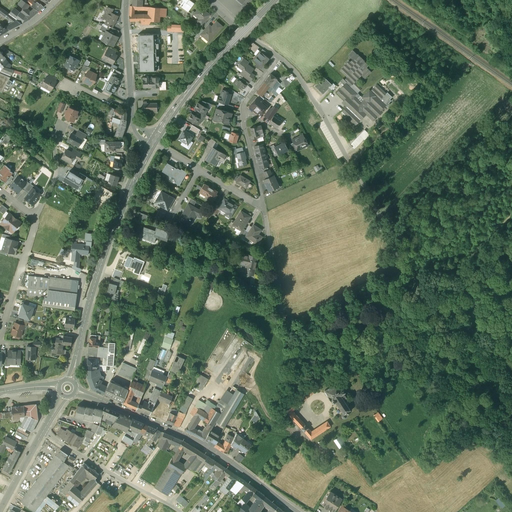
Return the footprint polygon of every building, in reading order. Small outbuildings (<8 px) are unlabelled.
[(25,13),(24,11),(26,8),(26,9),(28,7),(29,5),(26,3),(21,0),(20,0),(18,3),(24,9),(21,12),(24,15),(25,13)] [(181,0),(184,2),(181,6),(180,7),(188,12),(194,4),(188,0),(181,0)] [(35,4),(34,3),(31,6),(35,9),(39,11),(44,7),(41,4),(40,4),(37,2),(35,4)] [(15,19),(9,14),(0,7),(0,12),(0,13),(5,17),(12,23),(17,20),(15,19)] [(160,8),(149,7),(148,15),(152,16),(152,21),(158,22),(159,17),(160,8)] [(195,13),(194,13),(195,14),(193,15),(199,20),(197,21),(201,25),(209,15),(200,7),(195,13)] [(24,15),(21,12),(19,15),(14,11),(15,10),(14,8),(9,14),(15,19),(17,20),(21,24),(24,20),(26,21),(30,20),(24,15)] [(26,9),(26,8),(24,11),(25,13),(24,15),(30,20),(39,11),(35,9),(33,10),(31,12),(26,9)] [(113,9),(107,8),(104,13),(105,13),(103,18),(104,19),(107,20),(105,24),(112,28),(118,17),(113,14),(112,16),(110,15),(110,13),(111,13),(113,9)] [(143,15),(133,15),(133,11),(129,11),(129,15),(129,21),(141,21),(142,21),(143,15)] [(148,15),(143,15),(142,21),(141,21),(141,24),(149,24),(149,21),(152,21),(152,16),(148,15)] [(12,23),(9,25),(11,29),(21,24),(17,20),(12,23)] [(203,31),(200,35),(203,38),(204,37),(208,40),(213,35),(214,36),(222,27),(216,22),(211,28),(208,25),(203,31)] [(107,33),(106,32),(105,33),(101,41),(113,47),(118,38),(107,33)] [(154,40),(154,34),(138,35),(138,37),(138,48),(139,48),(139,53),(156,53),(156,40),(154,40)] [(107,51),(102,59),(112,65),(116,56),(114,55),(107,51)] [(265,56),(260,52),(256,57),(265,63),(268,59),(265,56)] [(156,53),(139,53),(139,59),(138,59),(138,70),(139,70),(139,72),(155,72),(155,66),(156,66),(156,53)] [(343,85),(336,93),(350,106),(348,108),(346,107),(342,111),(347,116),(345,118),(350,123),(351,122),(355,126),(360,121),(360,120),(362,117),(362,116),(365,113),(367,115),(367,116),(372,121),(377,117),(377,118),(387,108),(380,101),(386,94),(376,85),(370,91),(369,90),(362,97),(364,100),(361,104),(354,97),(356,94),(348,87),(351,84),(353,84),(357,80),(356,80),(361,75),(365,78),(370,73),(365,69),(368,66),(357,55),(350,63),(348,61),(342,68),(339,71),(347,78),(341,83),(343,85)] [(79,61),(70,56),(64,67),(74,71),(79,61)] [(265,63),(256,57),(253,62),(255,63),(260,67),(261,68),(265,63)] [(247,66),(242,62),(238,66),(243,70),(240,74),(250,82),(254,76),(250,73),(253,70),(247,66)] [(4,68),(0,70),(0,71),(11,76),(12,73),(13,71),(4,68)] [(94,74),(89,71),(85,76),(83,82),(88,83),(87,84),(90,85),(94,81),(95,79),(93,78),(94,74)] [(0,91),(2,93),(6,85),(9,87),(12,82),(9,81),(10,78),(0,73),(0,91)] [(113,73),(108,82),(109,83),(117,87),(120,80),(118,79),(113,76),(114,73),(113,73)] [(275,78),(270,74),(264,83),(269,86),(271,88),(277,80),(275,78)] [(287,79),(290,83),(295,78),(292,74),(287,79)] [(48,78),(46,77),(41,86),(51,91),(56,82),(55,82),(48,78)] [(158,78),(142,79),(143,89),(152,88),(152,86),(159,86),(158,78)] [(248,84),(241,78),(239,81),(245,85),(245,86),(246,87),(248,84)] [(285,79),(280,84),(282,86),(285,89),(289,84),(285,79)] [(325,79),(320,85),(319,84),(316,88),(323,95),(329,89),(332,86),(331,85),(325,79)] [(239,81),(237,80),(234,85),(241,90),(245,86),(245,85),(239,81)] [(117,87),(109,83),(104,92),(105,93),(106,90),(112,93),(114,94),(117,87)] [(269,86),(264,83),(256,93),(261,96),(269,86)] [(282,86),(276,92),(279,94),(280,93),(285,89),(282,86)] [(227,92),(222,90),(218,103),(224,105),(227,105),(230,95),(226,94),(227,92)] [(276,92),(268,102),(271,103),(279,94),(276,92)] [(331,92),(321,103),(327,109),(330,112),(326,117),(329,121),(348,152),(352,150),(333,118),(343,107),(340,103),(341,102),(331,92)] [(267,108),(261,104),(262,102),(257,98),(249,108),(260,116),(267,108)] [(156,104),(146,104),(146,103),(142,103),(142,112),(153,112),(153,114),(157,114),(157,110),(158,110),(158,109),(159,108),(158,107),(158,106),(157,106),(156,104)] [(204,106),(201,104),(200,105),(197,103),(194,109),(200,112),(204,115),(204,114),(207,109),(205,108),(203,107),(204,106)] [(77,110),(69,107),(68,110),(65,111),(67,116),(66,116),(66,118),(74,121),(75,118),(75,117),(76,117),(77,115),(76,113),(77,110)] [(271,110),(270,109),(264,117),(270,121),(273,117),(277,110),(278,110),(274,107),(271,110)] [(121,112),(109,108),(107,114),(108,114),(112,116),(115,117),(116,114),(120,116),(118,120),(125,122),(126,116),(126,114),(122,112),(121,112)] [(231,114),(216,109),(213,120),(228,125),(231,114)] [(197,118),(191,114),(187,119),(190,121),(190,122),(193,123),(197,125),(200,120),(201,120),(197,118)] [(276,119),(273,117),(270,121),(268,124),(277,129),(281,123),(276,119)] [(118,120),(113,118),(112,121),(111,122),(113,123),(117,124),(117,126),(118,126),(118,127),(119,125),(125,127),(125,122),(118,120)] [(125,127),(119,125),(118,127),(118,126),(117,126),(117,124),(113,123),(112,124),(113,124),(112,126),(118,129),(115,137),(121,137),(125,127)] [(197,135),(200,130),(192,125),(189,131),(194,133),(197,135)] [(261,126),(250,128),(252,137),(254,137),(255,139),(259,138),(258,136),(259,136),(259,134),(263,133),(261,126)] [(184,131),(179,140),(187,145),(192,136),(186,132),(184,131)] [(77,133),(76,133),(75,135),(72,133),(68,141),(71,143),(72,144),(73,145),(75,144),(78,146),(83,137),(77,133)] [(238,135),(231,133),(231,134),(229,139),(229,142),(236,144),(238,135)] [(6,134),(0,140),(6,145),(11,138),(6,134)] [(299,140),(296,142),(296,141),(293,142),(293,143),(297,151),(303,148),(301,146),(306,144),(303,136),(298,138),(299,140)] [(225,156),(212,148),(215,142),(211,140),(207,147),(210,149),(209,152),(210,153),(206,160),(214,166),(218,159),(222,161),(225,156)] [(113,142),(105,142),(105,145),(105,152),(113,152),(113,148),(113,142)] [(361,144),(359,142),(353,148),(355,150),(361,144)] [(284,143),(275,148),(278,155),(279,155),(278,154),(284,151),(285,152),(288,150),(288,151),(284,143)] [(293,143),(289,146),(293,153),(297,151),(293,143)] [(265,156),(262,144),(254,146),(256,155),(257,159),(257,158),(260,168),(268,166),(266,161),(267,160),(266,156),(265,156)] [(274,157),(278,155),(275,148),(274,146),(270,148),(274,157)] [(81,153),(73,149),(71,153),(75,155),(79,157),(81,153)] [(71,153),(66,150),(62,158),(70,163),(75,155),(71,153)] [(237,154),(236,154),(239,163),(238,163),(239,168),(246,166),(244,159),(245,159),(244,152),(243,152),(237,154)] [(114,160),(114,163),(113,168),(115,168),(115,170),(118,170),(119,169),(121,169),(122,161),(114,160)] [(177,170),(167,164),(162,172),(171,177),(169,180),(173,183),(174,183),(174,182),(179,185),(186,173),(181,170),(179,173),(177,171),(177,170)] [(5,165),(0,172),(0,173),(2,175),(0,178),(5,183),(8,178),(12,173),(9,170),(10,169),(5,165)] [(269,170),(263,173),(266,180),(272,177),(269,170)] [(77,188),(82,179),(78,177),(69,171),(62,182),(68,185),(69,183),(77,188)] [(119,177),(111,175),(110,177),(108,182),(111,183),(110,184),(116,186),(119,177)] [(18,176),(10,186),(11,187),(11,189),(12,189),(13,189),(14,190),(15,189),(19,192),(22,188),(26,183),(18,176)] [(249,181),(240,176),(239,177),(236,182),(240,185),(240,184),(242,186),(245,188),(249,181)] [(266,180),(264,181),(265,181),(266,183),(265,184),(265,185),(265,186),(266,186),(269,192),(273,190),(273,191),(280,188),(277,181),(276,181),(273,176),(272,177),(266,180)] [(30,183),(24,190),(28,193),(32,189),(33,189),(34,187),(30,183)] [(213,190),(204,184),(199,192),(206,196),(204,198),(205,199),(211,202),(213,200),(216,195),(218,192),(214,189),(213,190)] [(28,193),(26,197),(26,199),(32,204),(34,204),(37,201),(37,200),(40,195),(33,189),(32,189),(28,193)] [(162,193),(158,191),(154,199),(157,202),(162,193)] [(173,199),(162,193),(157,202),(156,204),(167,210),(173,199)] [(196,202),(191,199),(187,204),(188,205),(188,204),(193,207),(196,202)] [(230,203),(224,199),(219,207),(220,208),(227,212),(225,215),(230,218),(237,206),(231,203),(230,203)] [(188,205),(183,214),(182,214),(179,219),(189,225),(195,214),(200,218),(203,212),(193,207),(188,204),(188,205)] [(8,210),(2,205),(0,207),(0,211),(4,215),(8,210)] [(216,205),(211,214),(214,217),(220,208),(219,207),(216,205)] [(165,214),(159,211),(155,218),(161,221),(165,214)] [(250,217),(241,211),(233,224),(236,226),(235,228),(241,231),(243,229),(250,217)] [(20,222),(9,213),(1,222),(5,225),(4,226),(5,228),(7,230),(9,230),(10,229),(13,231),(20,222)] [(147,216),(141,213),(139,220),(145,222),(147,216)] [(261,230),(253,225),(248,232),(246,237),(251,240),(252,239),(254,241),(253,242),(257,245),(262,237),(260,236),(258,235),(261,230)] [(155,231),(144,227),(142,233),(141,233),(140,235),(141,235),(140,238),(144,239),(145,238),(155,241),(156,236),(166,239),(168,232),(156,228),(155,231)] [(10,239),(6,238),(5,238),(4,244),(17,248),(18,245),(17,245),(18,242),(10,239)] [(86,245),(76,244),(77,242),(73,242),(72,252),(72,253),(71,260),(75,261),(77,261),(78,252),(83,252),(83,254),(88,254),(89,250),(88,250),(89,248),(91,248),(92,242),(86,241),(86,245)] [(17,248),(4,244),(2,250),(6,251),(14,254),(15,251),(16,251),(17,248)] [(258,257),(247,255),(247,257),(243,256),(243,254),(242,254),(240,265),(241,264),(247,265),(245,274),(243,274),(254,276),(258,257)] [(134,257),(133,259),(128,256),(124,267),(134,270),(133,272),(140,275),(145,262),(134,257)] [(121,272),(115,269),(112,277),(118,279),(121,272)] [(50,278),(30,276),(27,295),(44,297),(47,298),(48,290),(50,278)] [(71,281),(50,278),(48,290),(68,293),(69,289),(71,281)] [(125,282),(118,279),(116,284),(117,285),(123,288),(124,286),(125,282)] [(79,282),(71,281),(69,289),(68,293),(77,294),(79,282)] [(109,283),(107,291),(104,291),(103,296),(112,299),(113,293),(115,293),(117,285),(116,284),(109,283)] [(166,295),(168,285),(163,284),(162,288),(159,287),(158,292),(162,293),(161,295),(166,295)] [(263,286),(251,284),(250,290),(252,291),(252,292),(252,291),(256,291),(256,293),(261,294),(262,290),(263,286)] [(68,293),(48,290),(47,298),(60,299),(76,301),(77,294),(68,293)] [(47,298),(44,297),(43,305),(59,307),(60,299),(47,298)] [(76,301),(60,299),(59,307),(75,309),(76,301)] [(29,319),(33,307),(28,306),(23,304),(21,308),(19,307),(18,312),(20,312),(19,316),(24,318),(29,319)] [(75,319),(66,318),(63,318),(63,321),(65,321),(65,326),(74,327),(75,319)] [(18,324),(15,323),(11,334),(18,336),(19,333),(21,334),(24,326),(18,324)] [(137,353),(142,355),(151,333),(146,331),(137,353)] [(161,347),(170,349),(175,333),(166,331),(161,347)] [(96,335),(90,335),(90,337),(89,346),(99,347),(99,342),(95,342),(96,335)] [(72,337),(63,336),(63,338),(59,338),(59,339),(63,340),(62,344),(63,344),(71,346),(72,337)] [(62,344),(56,343),(56,348),(53,348),(53,351),(53,352),(54,353),(64,354),(65,350),(62,349),(63,344),(62,344)] [(33,347),(27,347),(26,358),(35,358),(35,347),(33,347)] [(106,348),(99,347),(98,353),(98,356),(103,357),(107,357),(107,353),(108,348),(106,348)] [(20,351),(8,351),(8,357),(8,364),(20,365),(20,357),(20,351)] [(177,355),(170,370),(173,372),(178,374),(184,359),(177,355)] [(93,356),(87,356),(87,358),(87,370),(95,369),(96,359),(93,358),(93,356)] [(149,369),(151,370),(153,367),(155,361),(151,359),(147,368),(149,369)] [(136,368),(123,363),(121,368),(118,374),(132,379),(136,369),(136,368)] [(165,371),(153,367),(151,370),(163,375),(165,371)] [(95,369),(87,370),(87,378),(91,387),(93,390),(100,376),(99,369),(95,369)] [(163,375),(151,370),(148,378),(163,385),(167,377),(163,375)] [(163,385),(163,386),(166,387),(173,372),(170,370),(167,377),(163,385)] [(200,374),(194,385),(197,387),(196,390),(198,391),(200,389),(201,389),(207,378),(200,374)] [(106,388),(99,384),(102,380),(102,377),(100,376),(93,390),(103,395),(104,393),(106,388)] [(136,382),(131,380),(128,389),(128,390),(133,392),(136,393),(140,384),(136,382)] [(297,396),(302,403),(323,386),(317,380),(297,396)] [(128,389),(110,381),(109,383),(106,388),(104,393),(120,400),(123,401),(128,390),(128,389)] [(337,383),(325,390),(325,392),(327,395),(328,396),(331,401),(331,400),(333,403),(335,402),(343,414),(342,414),(342,415),(342,416),(342,417),(342,418),(343,418),(344,418),(345,418),(346,418),(346,417),(347,416),(346,415),(346,414),(350,411),(346,406),(347,405),(348,405),(348,404),(348,403),(348,402),(347,402),(346,401),(346,402),(345,402),(345,403),(342,399),(345,398),(344,396),(345,396),(343,393),(344,392),(341,388),(340,388),(337,383)] [(140,384),(136,393),(141,396),(145,386),(140,384)] [(175,391),(170,389),(167,394),(164,400),(165,401),(170,403),(174,393),(175,391)] [(221,414),(215,422),(225,427),(225,426),(227,423),(244,394),(236,389),(233,394),(226,404),(221,414)] [(161,390),(158,397),(164,400),(167,394),(161,390)] [(226,390),(220,400),(226,404),(233,394),(226,390)] [(132,394),(127,392),(122,403),(127,405),(129,401),(132,394)] [(170,403),(169,403),(173,405),(178,394),(174,393),(170,403)] [(192,399),(187,396),(182,406),(188,408),(192,399)] [(302,403),(297,396),(286,405),(292,411),(302,403)] [(148,402),(145,401),(143,406),(138,404),(136,409),(149,415),(151,411),(151,410),(155,402),(149,400),(148,402)] [(205,404),(199,400),(195,406),(198,409),(203,411),(207,405),(205,404)] [(226,404),(220,400),(216,407),(214,409),(221,414),(226,404)] [(216,407),(207,401),(205,404),(207,405),(211,408),(214,409),(216,407)] [(36,404),(23,406),(24,416),(25,418),(20,426),(31,432),(38,420),(36,404)] [(103,410),(94,408),(94,409),(86,407),(85,408),(77,405),(74,416),(83,419),(83,418),(91,420),(92,419),(100,421),(101,418),(103,410)] [(211,408),(207,405),(203,411),(207,414),(211,408)] [(292,411),(286,405),(282,408),(301,429),(305,426),(292,411)] [(23,406),(11,407),(12,417),(13,417),(13,420),(20,419),(20,416),(24,416),(23,406)] [(188,408),(182,406),(179,411),(185,414),(188,408)] [(195,406),(190,414),(194,416),(198,409),(195,406)] [(119,414),(104,407),(103,410),(101,418),(105,420),(106,416),(111,418),(112,418),(113,417),(116,418),(119,414),(120,414),(119,414)] [(207,414),(204,420),(208,423),(213,426),(215,422),(221,414),(214,409),(211,408),(207,414)] [(179,411),(174,409),(171,414),(170,417),(175,419),(179,411)] [(194,416),(189,424),(193,427),(192,429),(196,431),(197,431),(198,429),(203,432),(205,428),(208,423),(204,420),(207,414),(203,411),(198,409),(194,416)] [(185,414),(179,411),(175,419),(172,425),(178,427),(185,414)] [(378,412),(373,415),(378,422),(382,419),(378,412)] [(256,413),(251,419),(255,423),(260,416),(256,413)] [(123,416),(119,414),(116,418),(113,423),(112,424),(127,430),(128,428),(132,420),(125,417),(126,416),(123,415),(123,416)] [(170,417),(168,416),(165,422),(172,425),(175,419),(170,417)] [(143,424),(132,419),(132,420),(128,428),(133,430),(138,432),(139,431),(143,424)] [(327,422),(311,432),(315,437),(318,435),(319,434),(330,427),(327,422)] [(208,423),(205,428),(209,431),(210,430),(213,426),(208,423)] [(99,426),(94,424),(91,431),(94,432),(96,433),(97,431),(99,426)] [(139,431),(143,433),(144,433),(148,426),(143,424),(139,431)] [(193,427),(189,424),(185,430),(189,432),(192,428),(192,429),(193,427)] [(104,426),(101,433),(97,431),(96,433),(103,436),(109,428),(105,427),(104,426)] [(144,433),(143,435),(150,438),(152,436),(156,429),(148,426),(144,433)] [(205,428),(203,432),(198,429),(197,431),(196,431),(194,434),(204,440),(207,436),(206,436),(209,431),(205,428)] [(308,428),(304,432),(311,439),(315,437),(311,432),(308,428)] [(156,429),(152,436),(150,438),(147,442),(149,443),(150,444),(153,440),(155,441),(160,431),(156,429)] [(74,433),(68,430),(66,432),(63,438),(69,442),(74,433)] [(91,431),(87,430),(84,437),(90,439),(94,432),(91,431)] [(138,432),(133,430),(132,432),(127,430),(124,435),(133,440),(138,432)] [(209,431),(206,436),(207,436),(204,440),(208,442),(207,443),(210,444),(214,446),(218,440),(220,436),(210,430),(209,431)] [(183,441),(164,432),(157,445),(166,450),(170,442),(176,445),(173,450),(176,451),(177,452),(183,441)] [(74,433),(69,442),(76,446),(80,439),(81,437),(74,433)] [(238,435),(237,434),(232,444),(235,446),(234,446),(237,447),(237,446),(243,439),(244,438),(241,436),(241,434),(238,435)] [(133,440),(124,435),(122,440),(131,444),(133,441),(133,440)] [(234,438),(228,435),(225,440),(231,443),(234,438)] [(14,450),(12,455),(10,454),(9,457),(15,460),(20,451),(17,450),(18,448),(15,446),(17,442),(6,437),(0,448),(0,451),(3,453),(6,447),(7,448),(8,448),(10,448),(14,450)] [(345,444),(340,437),(334,440),(339,448),(345,444)] [(243,439),(237,446),(238,445),(241,448),(240,448),(245,452),(250,446),(246,442),(247,442),(246,442),(243,439)] [(231,443),(225,440),(223,445),(220,450),(221,451),(226,453),(231,443)] [(190,445),(183,441),(177,452),(180,454),(183,449),(186,451),(190,445)] [(148,445),(145,444),(142,448),(149,453),(152,449),(148,445)] [(193,455),(184,466),(185,467),(192,471),(198,462),(200,460),(201,459),(197,457),(201,452),(193,447),(190,453),(193,455)] [(60,449),(55,455),(64,461),(68,454),(60,449)] [(177,452),(176,451),(173,457),(172,458),(176,461),(180,454),(177,452)] [(239,453),(235,458),(240,462),(244,457),(239,453)] [(66,463),(64,462),(64,461),(55,455),(20,502),(33,511),(43,500),(47,495),(70,465),(66,463)] [(9,457),(5,465),(4,465),(2,469),(9,472),(15,460),(9,457)] [(184,466),(176,461),(172,458),(168,465),(181,473),(185,467),(184,466)] [(205,463),(204,465),(208,467),(206,470),(208,471),(213,465),(215,461),(210,458),(205,463)] [(93,470),(84,463),(70,480),(74,484),(75,483),(77,485),(78,485),(81,482),(86,475),(92,480),(94,478),(95,479),(99,474),(95,472),(96,471),(94,469),(93,470)] [(168,465),(164,471),(154,487),(167,495),(181,473),(168,465)] [(219,469),(214,474),(217,477),(226,468),(222,466),(219,469)] [(217,477),(217,478),(220,481),(226,474),(228,476),(232,472),(226,468),(217,477)] [(238,477),(232,472),(228,476),(232,479),(230,482),(233,484),(236,481),(235,481),(238,477)] [(210,474),(205,480),(211,485),(212,483),(215,480),(211,477),(212,476),(210,474)] [(245,481),(238,477),(235,481),(236,481),(238,483),(236,486),(237,487),(235,489),(238,491),(239,488),(240,489),(240,488),(245,481)] [(95,479),(94,478),(92,480),(81,493),(85,497),(97,483),(95,479)] [(74,484),(70,480),(56,498),(62,503),(66,498),(67,498),(69,494),(80,502),(85,497),(81,493),(75,488),(77,485),(75,483),(74,484)] [(245,481),(240,488),(242,490),(243,490),(244,488),(248,483),(245,481)] [(216,486),(212,483),(211,485),(209,487),(216,492),(219,489),(219,488),(216,486)] [(248,491),(244,497),(248,500),(252,495),(253,494),(256,489),(248,483),(244,488),(248,491)] [(233,491),(230,488),(230,489),(227,492),(232,497),(235,493),(236,493),(233,491)] [(257,498),(252,505),(252,506),(256,508),(256,507),(264,495),(256,489),(253,494),(252,495),(257,498)] [(330,491),(322,504),(325,506),(324,506),(325,507),(326,505),(327,507),(327,508),(336,495),(330,491)] [(239,496),(235,493),(232,497),(231,498),(238,503),(241,498),(239,496)] [(59,505),(47,496),(47,495),(43,500),(56,510),(59,505)] [(180,495),(176,500),(180,503),(184,499),(180,495)] [(271,501),(264,495),(256,507),(259,509),(260,508),(264,504),(267,507),(271,501)] [(336,495),(327,508),(328,509),(329,508),(331,509),(330,510),(331,510),(334,511),(342,499),(336,495)] [(65,511),(73,503),(66,498),(62,503),(57,509),(61,511),(65,511)] [(188,502),(184,499),(180,503),(184,507),(188,502)] [(271,501),(267,507),(270,509),(274,511),(278,506),(271,501)] [(240,508),(238,510),(240,511),(247,511),(250,509),(243,503),(241,506),(240,508)]
